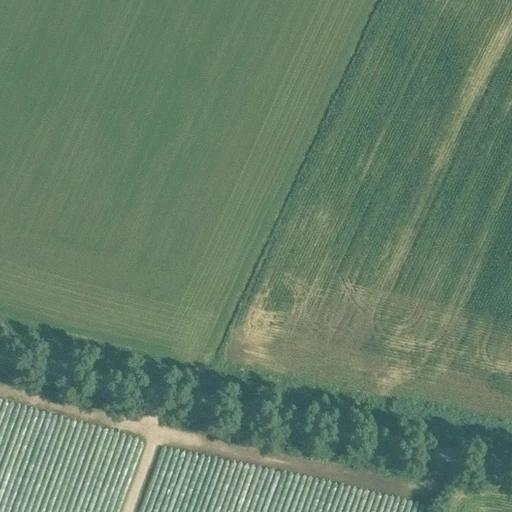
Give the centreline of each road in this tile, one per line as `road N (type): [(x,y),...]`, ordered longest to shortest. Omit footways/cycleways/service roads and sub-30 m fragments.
road 1 (unclassified): [(511,469),(0,353)]
road 2 (unknown): [(105,511),(148,389)]
